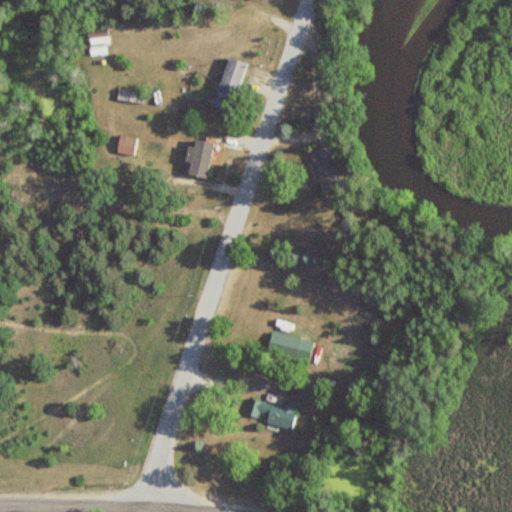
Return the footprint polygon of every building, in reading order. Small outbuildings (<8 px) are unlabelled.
[(244,62),(225,56),(212,106),(232,110),(244,62)] [(135,138),(119,133),(114,150),(130,155),(135,138)] [(183,173),(204,177),(211,143),(190,138),(183,173)] [(307,151),(321,192),(339,186),(326,145),(307,151)] [(297,403),(280,399),(278,406),(247,399),(243,417),(291,428),(297,403)]
